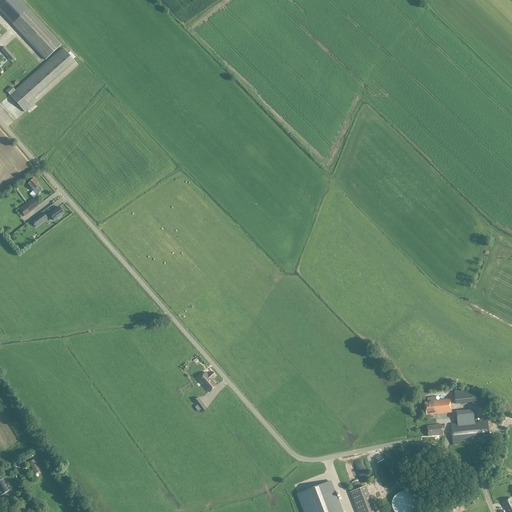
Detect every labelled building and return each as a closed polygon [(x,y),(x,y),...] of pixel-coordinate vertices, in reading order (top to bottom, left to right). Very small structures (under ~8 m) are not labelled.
[(19,0),(6,0),(0,6),(0,11),(46,60),(62,45),(19,0)] [(25,112),(78,65),(63,48),(15,91),(11,87),(7,91),(10,95),(25,112)] [(34,178),(28,184),(31,187),(30,188),(37,196),(39,194),(39,193),(42,190),(36,183),(37,182),(34,178)] [(25,216),(38,206),(33,200),(20,210),(25,216)] [(47,210),(50,213),(59,205),(56,202),(47,210)] [(63,211),(60,207),(60,208),(59,207),(49,214),(54,221),(58,218),(58,219),(61,216),(64,213),(62,211),(63,211)] [(198,379),(199,381),(197,383),(199,385),(198,386),(199,388),(202,385),(201,384),(201,383),(209,392),(217,385),(211,379),(215,375),(212,372),(208,375),(205,372),(198,379)] [(473,402),(473,404),(487,409),(491,399),(472,393),(471,389),(454,391),(456,404),(473,402)] [(201,410),(202,412),(207,409),(198,398),(194,401),(197,405),(195,407),(198,412),(201,410)] [(426,415),(452,412),(451,399),(425,402),(426,415)] [(457,413),(458,423),(451,424),(453,445),(490,441),(488,420),(475,422),(474,411),(457,413)] [(443,435),(442,424),(428,426),(429,436),(443,435)] [(402,461),(411,453),(407,448),(398,457),(402,461)] [(35,474),(41,471),(34,459),(29,462),(35,474)] [(349,485),(356,484),(353,468),(346,469),(349,485)] [(392,473),(385,476),(389,483),(395,480),(392,473)] [(9,491),(3,479),(0,480),(0,492),(1,495),(9,491)] [(298,494),(304,511),(342,511),(331,482),(298,494)] [(375,511),(367,484),(350,489),(357,511),(375,511)] [(412,511),(410,490),(391,493),(393,511),(412,511)] [(470,505),(474,504),(471,497),(462,501),(467,511),(472,509),(470,505)] [(511,511),(511,510),(511,498),(503,502),(506,509),(507,511),(509,511),(511,511)]
